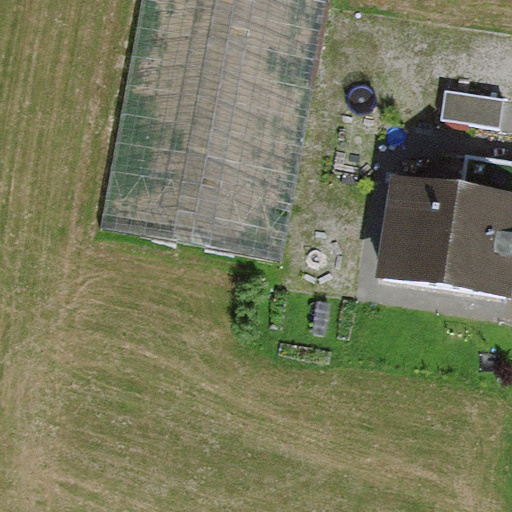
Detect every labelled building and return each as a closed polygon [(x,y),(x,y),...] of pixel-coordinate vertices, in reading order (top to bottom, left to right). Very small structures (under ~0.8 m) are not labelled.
[(278,260),(323,0),(136,0),(95,228),(278,260)] [(351,0),(416,11),(418,0),(351,0)] [(511,39),(511,0),(506,0),(500,37),(511,39)] [(511,300),(511,217),(387,198),(375,279),(511,300)] [(290,511),(498,511),(510,448),(81,369),(63,470),(290,511)]
